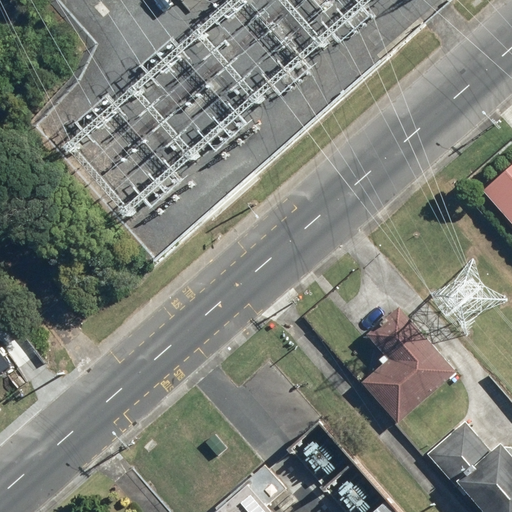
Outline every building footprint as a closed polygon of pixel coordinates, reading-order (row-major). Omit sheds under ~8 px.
[(511,206),(499,217),(511,232),(511,206)] [(370,332),(392,357),(363,382),(399,423),(461,370),(403,304),(370,332)] [(0,372),(8,367),(0,355),(0,372)] [(465,420),(430,452),(485,511),(511,511),(511,443),(509,440),(495,453),(465,420)] [(265,466),(212,511),(271,511),(266,505),(286,488),(269,470),(265,466)] [(396,511),(385,499),(371,511),(396,511)]
